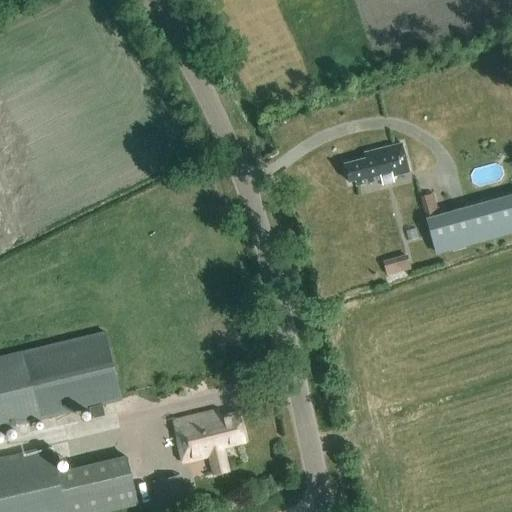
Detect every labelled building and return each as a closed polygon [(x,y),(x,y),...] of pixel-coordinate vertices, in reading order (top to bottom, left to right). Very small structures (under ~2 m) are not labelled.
[(392,176),(408,172),(401,143),(365,152),(367,159),(346,164),(350,181),(355,180),(356,184),(380,179),(381,184),(393,181),(392,176)] [(423,193),(426,210),(439,208),(437,191),(423,193)] [(511,230),(511,195),(426,219),(435,252),(511,230)] [(407,255),(381,262),(385,275),(411,268),(407,255)] [(0,429),(89,408),(91,418),(104,415),(102,405),(121,400),(104,331),(0,355),(0,429)] [(223,445),(243,441),(237,413),(213,418),(212,411),(173,420),(182,463),(209,457),(213,473),(227,469),(223,445)] [(0,511),(103,511),(138,504),(126,453),(56,469),(51,446),(0,457),(0,511)] [(152,505),(153,511),(187,511),(178,475),(152,481),(157,503),(152,505)]
